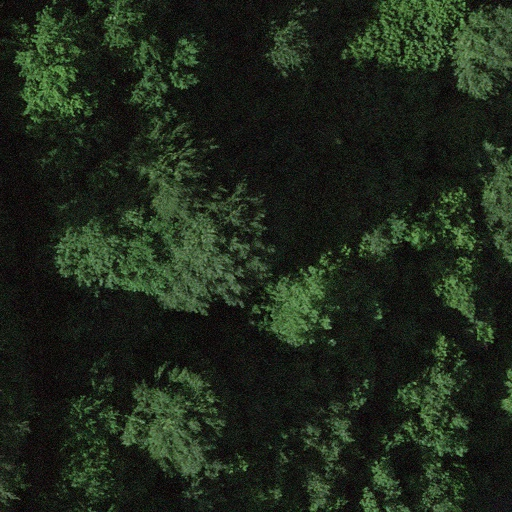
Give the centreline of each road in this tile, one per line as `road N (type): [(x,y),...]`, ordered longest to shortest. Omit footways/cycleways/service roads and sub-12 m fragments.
road 1 (track): [(452,0),(364,357),(351,462),(335,511)]
road 2 (track): [(0,103),(40,358),(23,511)]
